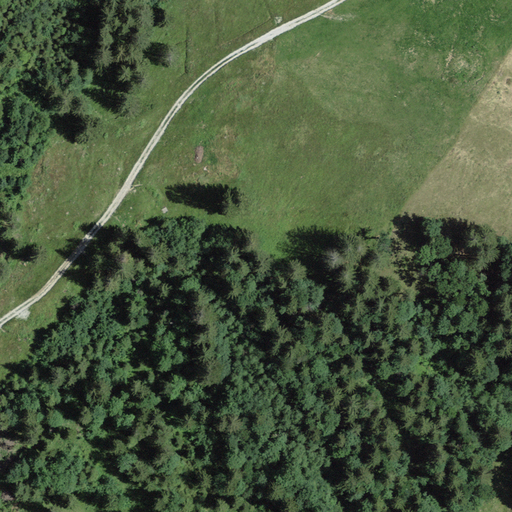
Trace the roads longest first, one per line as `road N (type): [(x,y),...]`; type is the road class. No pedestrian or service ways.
road 1 (track): [(339,0),(214,64),(168,114),(90,237)]
road 2 (track): [(90,237),(0,323)]
